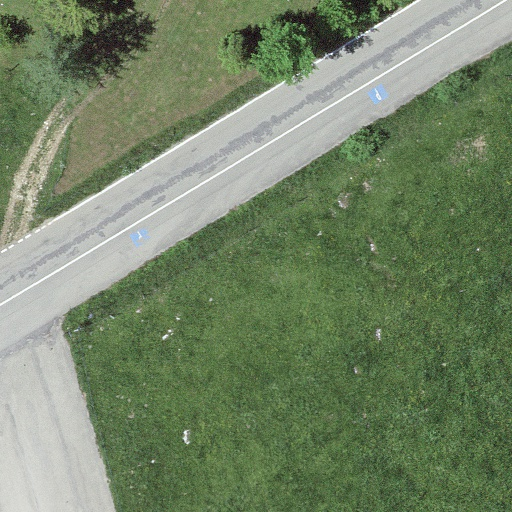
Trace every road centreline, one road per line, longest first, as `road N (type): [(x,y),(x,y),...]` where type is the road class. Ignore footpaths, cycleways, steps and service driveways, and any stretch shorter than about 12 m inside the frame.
road 1 (tertiary): [(466,0),(0,278)]
road 2 (track): [(9,272),(29,165),(146,15)]
